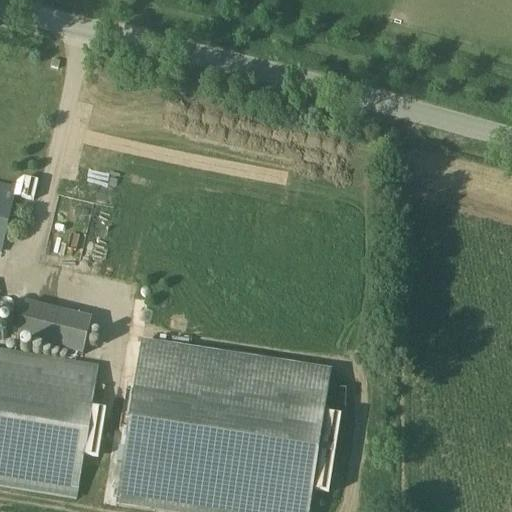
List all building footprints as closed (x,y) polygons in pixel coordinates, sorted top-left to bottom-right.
[(0,253),(16,188),(0,184),(0,253)] [(55,200),(45,264),(80,270),(89,206),(55,200)] [(83,355),(91,321),(25,305),(17,339),(83,355)] [(149,511),(309,511),(331,374),(141,345),(116,507),(149,511)] [(0,352),(0,486),(76,500),(98,369),(0,352)]
